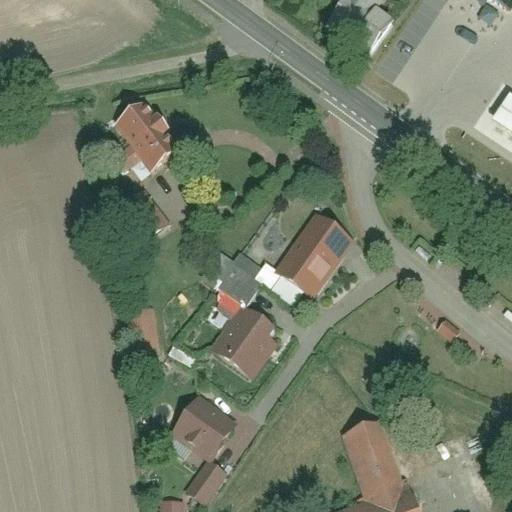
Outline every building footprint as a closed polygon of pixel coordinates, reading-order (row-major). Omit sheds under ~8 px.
[(412,7),(401,0),(345,0),(324,33),(374,65),(412,7)] [(511,0),(485,0),(511,17),(511,0)] [(511,85),(504,81),(472,127),(511,152),(511,85)] [(152,108),(120,135),(159,183),(191,156),(152,108)] [(149,202),(113,227),(137,262),(173,236),(149,202)] [(320,221),(272,294),(311,320),(359,247),(320,221)] [(220,260),(203,286),(249,316),(266,290),(220,260)] [(131,324),(135,369),(163,366),(158,321),(131,324)] [(244,321),(217,359),(256,387),(284,349),(244,321)] [(201,404),(176,444),(218,469),(243,429),(201,404)] [(419,511),(388,430),(346,446),(371,511),(370,511),(419,511)] [(209,472),(191,499),(209,511),(228,486),(209,472)]
